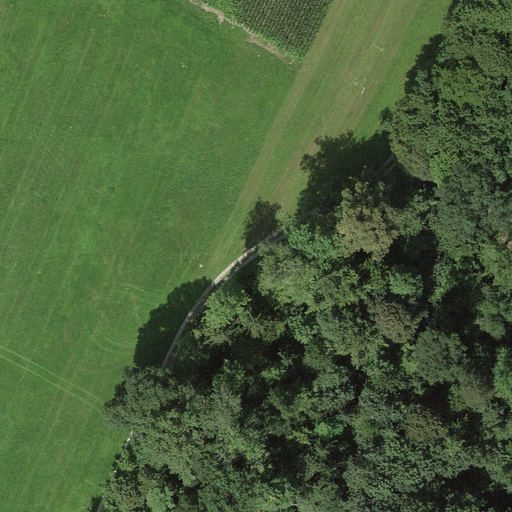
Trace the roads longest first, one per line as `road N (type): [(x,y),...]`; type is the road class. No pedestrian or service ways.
road 1 (track): [(459,0),(334,180),(152,375),(96,511)]
road 2 (track): [(334,180),(511,235)]
